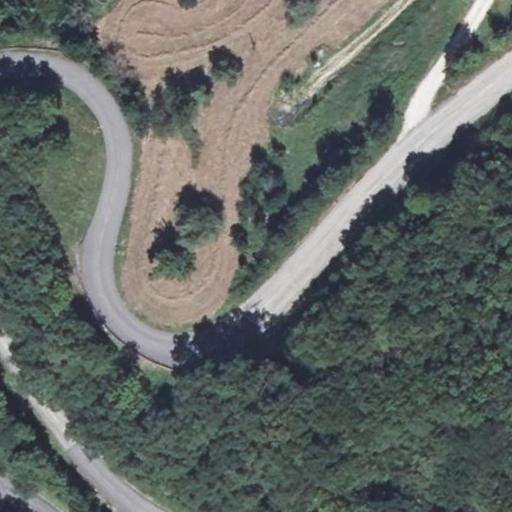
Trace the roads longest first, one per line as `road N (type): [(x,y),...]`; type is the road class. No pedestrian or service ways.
road 1 (tertiary): [(0,63),(58,68),(87,86),(108,114),(115,158),(87,253),(88,290),(120,337),(159,347),(220,334),(357,197),(511,66)]
road 2 (tertiary): [(135,511),(68,450),(0,355)]
